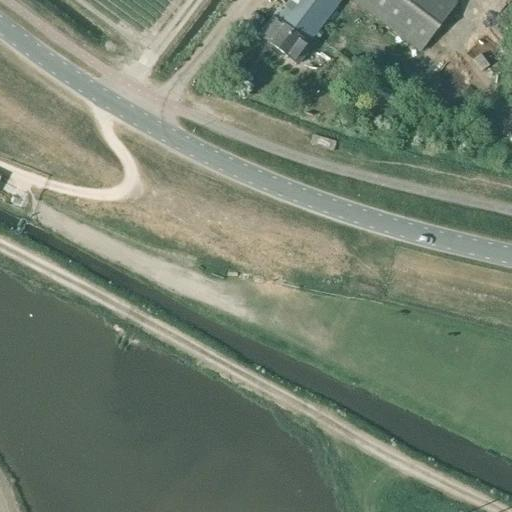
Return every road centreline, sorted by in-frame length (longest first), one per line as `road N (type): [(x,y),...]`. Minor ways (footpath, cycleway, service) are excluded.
road 1 (track): [(0,246),(511,511)]
road 2 (tertiary): [(511,256),(394,228),(240,173),(79,83),(0,25)]
